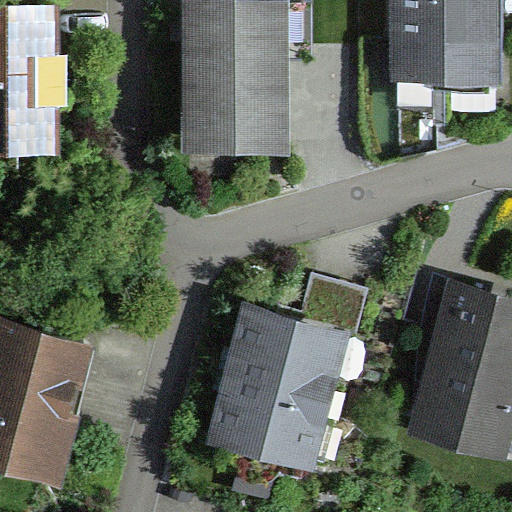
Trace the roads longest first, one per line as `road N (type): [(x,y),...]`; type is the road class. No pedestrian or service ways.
road 1 (residential): [(511,166),(191,249)]
road 2 (residential): [(191,249),(136,204),(131,0)]
road 3 (residential): [(191,249),(124,511)]
